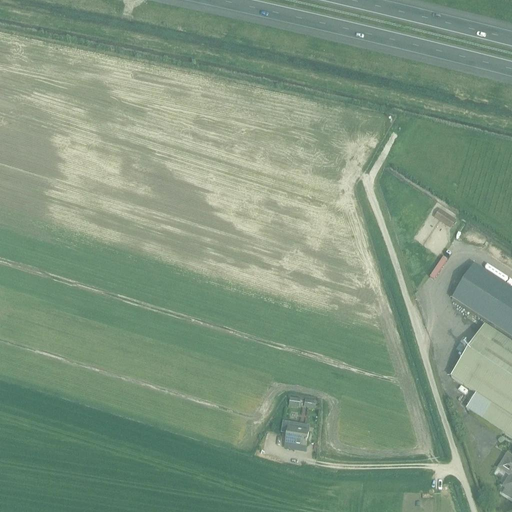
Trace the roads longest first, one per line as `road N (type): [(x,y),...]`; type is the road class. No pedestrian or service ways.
road 1 (motorway): [(218,0),(511,69)]
road 2 (unclassified): [(474,511),(407,303)]
road 3 (motorway): [(511,39),(348,0)]
road 4 (track): [(383,155),(367,183),(407,303)]
